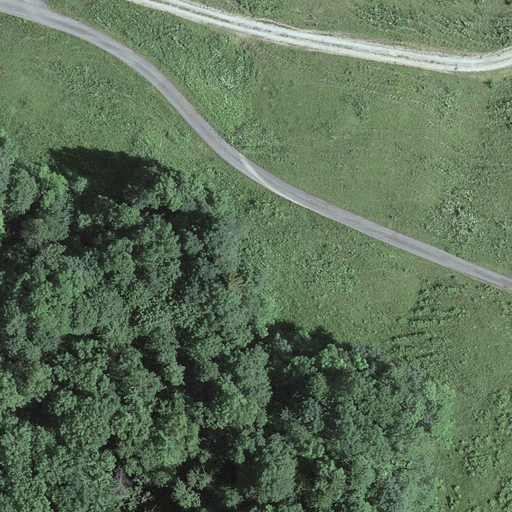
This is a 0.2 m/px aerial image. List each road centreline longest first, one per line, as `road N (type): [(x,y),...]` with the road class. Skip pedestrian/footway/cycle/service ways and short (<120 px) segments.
road 1 (track): [(0,6),(118,52),(237,159),(308,204),(511,287)]
road 2 (track): [(131,0),(358,52),(482,68),(511,63)]
